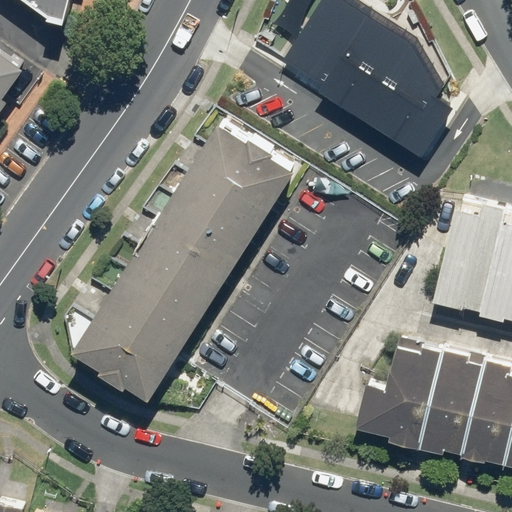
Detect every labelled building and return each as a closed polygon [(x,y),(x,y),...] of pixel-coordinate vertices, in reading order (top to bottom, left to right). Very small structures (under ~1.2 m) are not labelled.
[(17,0),(53,18),(64,21),(69,0),(17,0)] [(383,0),(313,0),(282,48),(428,143),(460,94),(444,84),(455,68),(432,32),(383,0)] [(0,96),(30,55),(0,33),(0,96)] [(153,380),(301,149),(231,105),(83,335),(153,380)] [(507,206),(472,197),(469,208),(457,205),(435,298),(511,316),(511,219),(504,218),(507,206)] [(511,362),(401,338),(393,378),(370,373),(357,430),(511,464),(511,362)] [(0,511),(21,511),(24,503),(0,497),(0,511)]
